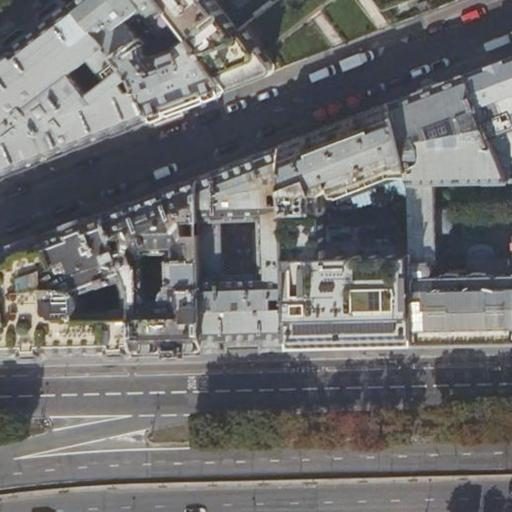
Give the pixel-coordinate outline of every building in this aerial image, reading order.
[(79,0),(75,3),(108,45),(115,54),(116,55),(139,37),(173,11),(164,0),(79,0)] [(164,0),(173,11),(180,20),(184,26),(192,37),(231,88),(271,73),(273,70),(274,69),(275,66),(275,62),(261,51),(273,41),(286,32),(324,0),(382,0),(401,22),(416,17),(459,0),(164,0)] [(0,61),(0,177),(60,154),(151,119),(137,87),(129,90),(123,81),(132,75),(116,55),(115,54),(106,61),(100,52),(108,45),(75,3),(0,61)] [(162,33),(180,20),(173,11),(139,37),(144,45),(158,33),(159,34),(162,33)] [(171,36),(184,26),(180,20),(162,33),(165,37),(170,34),(171,36)] [(162,55),(159,34),(158,33),(144,45),(139,37),(116,55),(132,75),(137,87),(151,119),(192,104),(231,88),(192,37),(187,40),(183,35),(176,40),(178,42),(174,50),(162,55)] [(511,57),(505,60),(467,75),(491,137),(511,128),(511,57)] [(418,94),(393,104),(410,173),(410,176),(411,183),(437,183),(437,182),(486,181),(487,182),(511,181),(511,177),(508,180),(491,137),(467,75),(456,79),(418,94)] [(337,125),(284,146),(285,190),(286,202),(286,212),(322,211),(324,211),(324,194),(329,192),(331,197),(337,195),(338,196),(393,176),(410,176),(410,173),(393,104),(337,125)] [(511,128),(491,137),(508,180),(511,177),(511,128)] [(285,190),(284,146),(265,153),(222,170),(201,177),(206,349),(290,347),(286,212),(286,202),(274,202),(274,191),(285,190)] [(154,196),(106,214),(134,290),(136,351),(173,350),(206,349),(201,177),(154,196)] [(437,183),(411,183),(413,254),(415,334),(415,344),(467,343),(511,341),(511,258),(496,259),(496,258),(469,259),(469,275),(465,275),(459,272),(453,272),(450,272),(446,273),(441,276),(430,276),(430,263),(438,263),(438,235),(453,235),(452,210),(437,210),(437,183)] [(323,257),(322,211),(286,212),(290,347),(349,346),(396,344),(415,344),(415,334),(413,254),(323,257)] [(0,354),(91,352),(136,351),(134,290),(106,214),(40,239),(0,255),(0,354)]
